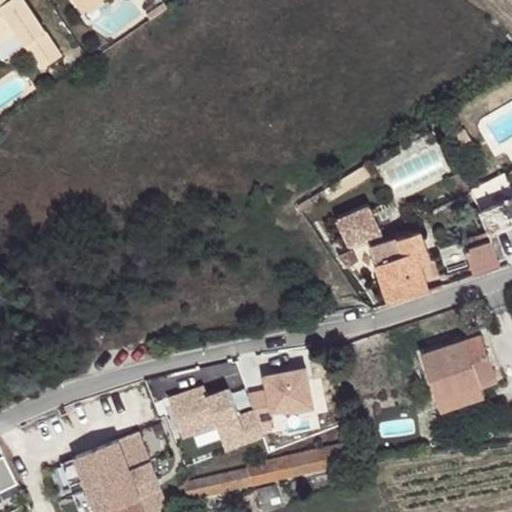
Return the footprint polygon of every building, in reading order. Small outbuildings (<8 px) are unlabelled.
[(0,0),(0,43),(17,31),(42,68),(62,55),(25,0),(0,0)] [(101,0),(89,0),(81,6),(85,12),(101,0)] [(459,191),(470,187),(463,174),(454,179),(459,191)] [(511,198),(481,211),(488,230),(489,233),(511,223),(511,198)] [(372,243),(385,240),(370,202),(339,215),(349,241),(369,235),(372,243)] [(371,244),(390,302),(429,291),(420,264),(417,254),(430,251),(423,229),(385,240),(372,243),(371,244)] [(488,230),(462,238),(465,248),(492,240),(489,233),(488,230)] [(492,240),(465,248),(474,275),(501,266),(492,240)] [(350,242),(335,247),(346,262),(356,256),(350,242)] [(433,260),(430,251),(417,254),(420,264),(433,260)] [(422,354),(436,397),(481,382),(496,377),(481,334),(422,354)] [(436,397),(441,409),(485,394),(481,382),(436,397)] [(298,399),(300,419),(340,414),(336,391),(298,399)] [(161,505),(149,474),(152,473),(136,432),(77,456),(98,511),(151,511),(150,510),(161,505)] [(185,482),(188,496),(366,457),(362,438),(248,464),(249,466),(185,482)] [(258,490),(266,511),(283,504),(276,485),(258,490)]
